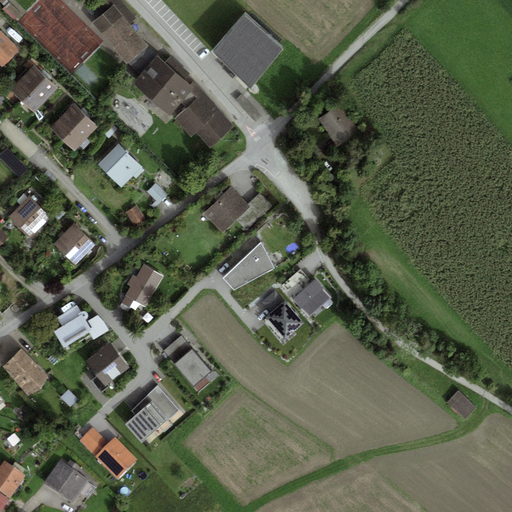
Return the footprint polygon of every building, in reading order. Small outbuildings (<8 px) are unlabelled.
[(16,20),(22,14),(7,0),(0,0),(0,1),(6,7),(4,9),(16,20)] [(113,7),(91,25),(124,64),(145,47),(113,7)] [(285,49),(246,15),(215,51),(254,85),(285,49)] [(17,47),(0,30),(0,63),(1,64),(17,47)] [(191,88),(155,56),(131,83),(168,115),(191,88)] [(56,89),(33,65),(10,88),(33,111),(56,89)] [(231,127),(201,95),(175,118),(191,135),(196,130),(210,146),(231,127)] [(76,103),(51,126),(74,150),(98,126),(76,103)] [(338,106),(317,120),(334,145),(355,131),(338,106)] [(119,144),(98,165),(121,187),(142,167),(119,144)] [(9,149),(0,157),(21,178),(29,169),(9,149)] [(148,192),(158,204),(168,196),(158,184),(148,192)] [(249,208),(230,188),(204,213),(223,233),(249,208)] [(31,192),(8,212),(32,239),(55,219),(31,192)] [(273,206),(261,193),(250,204),(262,216),(273,206)] [(138,206),(127,211),(134,226),(145,220),(138,206)] [(74,225),(53,247),(75,268),(96,246),(74,225)] [(0,229),(0,248),(10,237),(1,229),(0,229)] [(274,269),(261,245),(223,278),(234,292),(274,269)] [(162,277),(144,266),(122,304),(141,315),(162,277)] [(332,297),(316,278),(290,298),(306,318),(332,297)] [(304,323),(286,302),(267,318),(285,339),(304,323)] [(64,328),(56,332),(63,345),(90,329),(77,307),(58,318),(64,328)] [(183,337),(165,352),(195,386),(212,371),(183,337)] [(127,369),(107,344),(84,363),(104,388),(127,369)] [(21,348),(2,364),(29,395),(48,378),(21,348)] [(182,409),(160,384),(130,410),(136,416),(126,424),(143,443),(182,409)] [(71,407),(79,400),(70,390),(62,398),(71,407)] [(475,409),(457,393),(448,403),(466,419),(475,409)] [(94,430),(80,442),(117,482),(136,464),(114,441),(108,446),(94,430)] [(88,483),(59,464),(43,487),(73,506),(88,483)] [(25,481),(2,467),(0,470),(0,497),(10,504),(25,481)]
